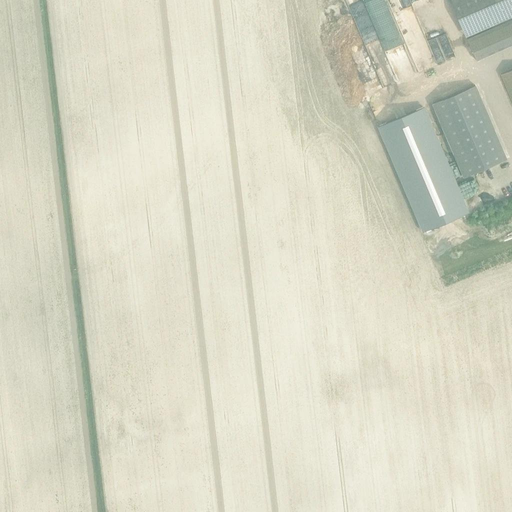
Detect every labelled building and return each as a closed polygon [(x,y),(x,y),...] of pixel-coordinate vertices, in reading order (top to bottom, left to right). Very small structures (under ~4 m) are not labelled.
[(416,0),(393,0),(401,19),(421,11),(416,0)] [(511,0),(492,0),(502,21),(511,16),(511,0)] [(465,16),(472,13),(470,5),(462,8),(465,16)] [(511,19),(467,40),(476,60),(511,44),(511,19)] [(440,34),(433,37),(441,53),(447,50),(440,34)] [(424,50),(418,52),(422,63),(427,61),(424,50)] [(511,69),(501,74),(511,101),(511,69)] [(511,184),(469,87),(432,103),(482,219),(511,204),(511,184)] [(423,107),(379,126),(423,231),(467,212),(423,107)]
